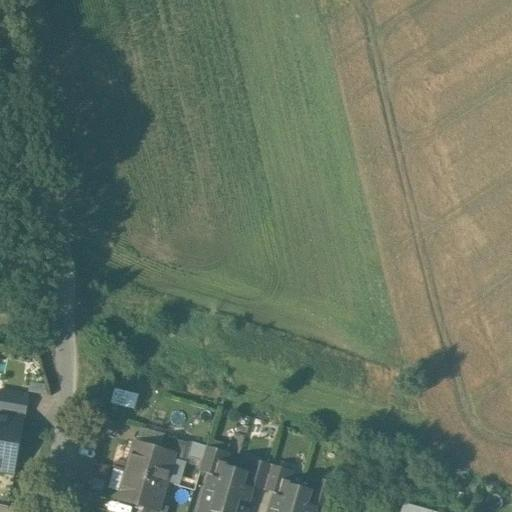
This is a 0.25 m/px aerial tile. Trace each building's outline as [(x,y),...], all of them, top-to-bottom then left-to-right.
[(23,419),(0,415),(0,472),(13,475),(23,419)] [(187,444),(163,437),(159,451),(173,455),(171,461),(181,464),(187,444)] [(159,451),(135,444),(127,473),(165,484),(171,461),(173,455),(159,451)] [(204,448),(192,444),(187,459),(200,463),(204,448)] [(227,454),(207,448),(199,473),(211,476),(214,465),(223,467),(227,454)] [(271,467),(250,461),(246,474),(255,477),(252,488),(263,492),(271,467)] [(223,467),(214,465),(211,476),(200,511),(222,511),(235,471),(223,467)] [(291,472),(271,467),(263,492),(275,495),(278,483),(287,486),(291,472)] [(246,474),(235,471),(222,511),(245,511),(252,488),(255,477),(246,474)] [(165,484),(127,473),(118,501),(142,508),(154,511),(156,511),(158,506),(165,484)] [(335,485),(314,479),(310,492),(319,495),(316,507),(327,510),(335,485)] [(287,486),(278,483),(275,495),(270,511),(292,511),(299,489),(287,486)] [(310,492),(299,489),(292,511),(314,511),(316,507),(319,495),(310,492)]
